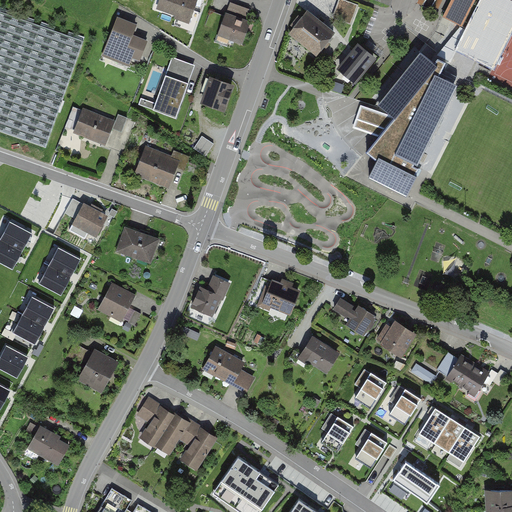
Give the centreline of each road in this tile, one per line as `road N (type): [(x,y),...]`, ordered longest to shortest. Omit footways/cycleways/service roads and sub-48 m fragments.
road 1 (residential): [(511,350),(202,226)]
road 2 (residential): [(142,367),(373,511)]
road 3 (tertiary): [(281,0),(202,226)]
road 4 (residential): [(0,155),(202,226)]
road 5 (tertiary): [(142,367),(70,511)]
road 6 (tertiary): [(202,226),(142,367)]
